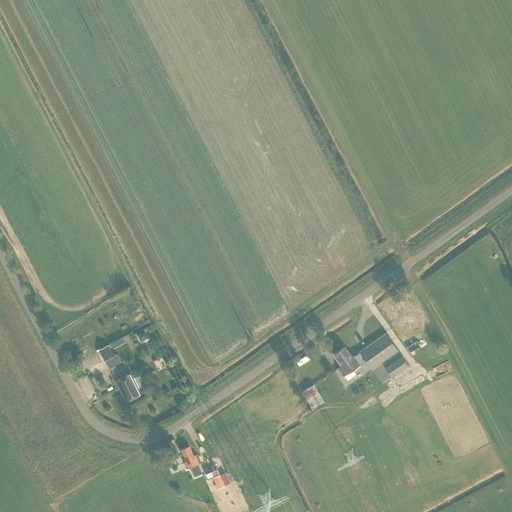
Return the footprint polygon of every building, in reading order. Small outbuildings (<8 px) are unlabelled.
[(442,347),(433,332),(407,347),(410,353),(420,347),(421,348),(427,345),(431,353),(442,347)] [(350,358),(343,347),(333,354),(341,365),(337,368),(343,377),(365,361),(381,384),(407,366),(385,333),(358,352),(359,353),(353,357),(353,356),(350,358)] [(126,342),(123,336),(111,343),(114,348),(126,342)] [(114,356),(108,345),(98,350),(104,361),(114,356)] [(125,402),(142,394),(131,372),(115,380),(115,381),(111,383),(110,382),(100,387),(107,401),(117,396),(117,395),(121,393),(125,402)] [(324,402),(314,384),(302,391),(316,416),(325,411),(321,403),(324,402)] [(193,477),(201,474),(197,464),(200,463),(197,455),(194,456),(190,447),(180,451),(185,462),(184,463),(187,469),(189,468),(193,477)] [(219,474),(215,463),(204,468),(208,478),(219,474)]
